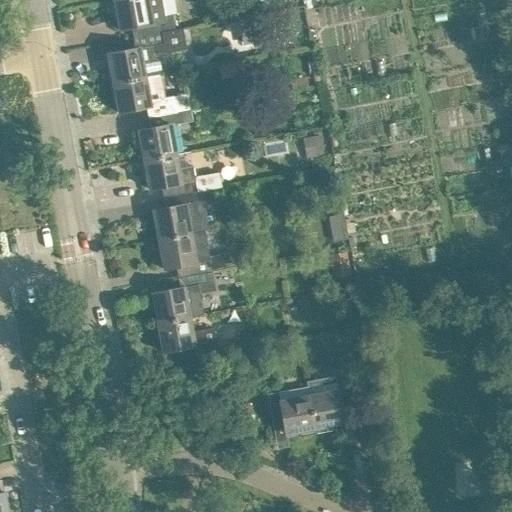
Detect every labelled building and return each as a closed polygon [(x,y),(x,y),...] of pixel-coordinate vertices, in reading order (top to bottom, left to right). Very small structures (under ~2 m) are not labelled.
[(162,0),(115,0),(114,0),(119,30),(131,27),(133,38),(175,29),(172,14),(166,15),(162,0)] [(247,39),(267,35),(263,16),(243,20),(247,39)] [(187,49),(183,29),(133,38),(135,49),(108,54),(113,83),(159,74),(159,73),(161,69),(159,60),(156,58),(156,55),(187,49)] [(220,60),(222,76),(249,74),(247,57),(220,60)] [(159,74),(113,83),(119,112),(146,107),(148,118),(190,109),(187,93),(164,98),(159,74)] [(274,98),(262,101),(264,113),(277,111),(274,98)] [(192,122),(190,110),(148,118),(151,128),(138,130),(144,160),(176,154),(171,126),(192,122)] [(308,155),(326,154),(325,135),(307,136),(308,155)] [(178,168),(176,154),(144,160),(149,189),(161,187),(163,197),(209,189),(206,174),(195,176),(192,165),(178,168)] [(209,189),(163,197),(165,208),(153,210),(158,240),(209,230),(204,204),(212,202),(209,189)] [(334,242),(348,239),(346,227),(332,230),(334,242)] [(209,256),(204,231),(158,240),(164,269),(176,267),(178,277),(207,272),(207,271),(236,266),(233,251),(209,256)] [(346,252),(330,255),(334,278),(350,275),(346,252)] [(209,282),(207,272),(178,277),(180,288),(152,293),(157,322),(190,317),(190,316),(204,313),(198,284),(209,282)] [(192,331),(190,317),(157,322),(163,352),(175,350),(177,360),(219,352),(214,327),(192,331)] [(306,381),(315,429),(345,423),(342,411),(365,407),(360,378),(336,382),(335,376),(306,381)] [(315,429),(306,381),(307,388),(267,395),(273,424),(284,422),(286,434),(315,429)] [(0,511),(8,511),(4,491),(0,492),(0,511)]
